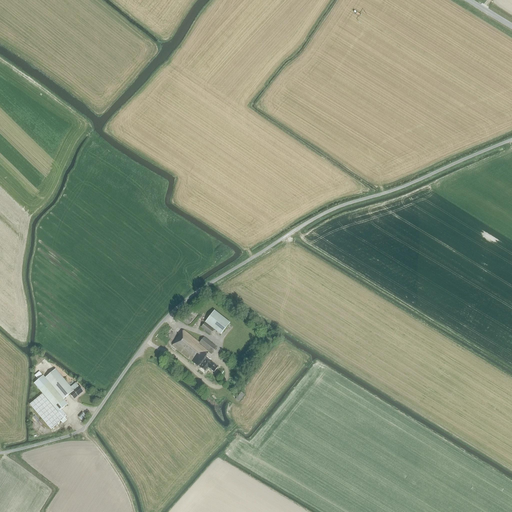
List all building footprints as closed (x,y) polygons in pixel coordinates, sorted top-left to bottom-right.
[(205,323),(221,335),(230,323),(214,311),(205,323)] [(210,335),(213,330),(205,324),(201,328),(210,335)] [(214,373),(218,368),(207,359),(207,360),(204,358),(206,356),(206,355),(208,351),(212,354),(216,348),(204,337),(199,343),(183,331),(172,346),(198,366),(201,367),(200,368),(205,372),(208,368),(214,373)] [(38,380),(34,384),(44,395),(31,407),(50,429),(60,421),(62,424),(66,420),(64,418),(66,416),(61,410),(67,404),(64,401),(63,400),(70,394),(74,399),(83,391),(76,383),(71,387),(55,369),(45,378),(43,376),(39,372),(34,376),(38,380)] [(239,402),(244,395),(241,392),(235,399),(239,402)]
